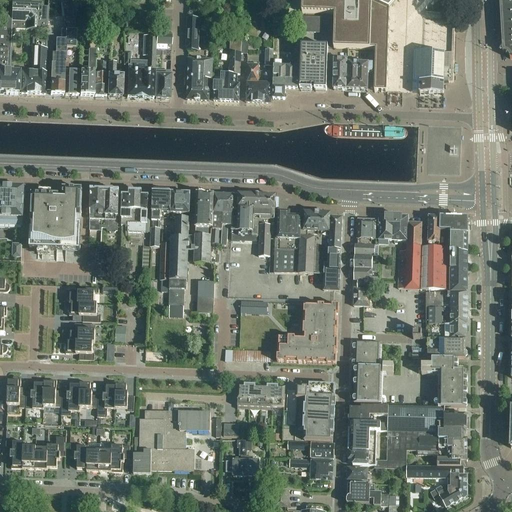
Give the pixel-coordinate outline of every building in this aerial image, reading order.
[(302,0),(302,14),(335,15),(334,50),(376,51),(375,93),(387,93),(388,51),(421,52),(422,0),(302,0)] [(511,0),(499,0),(503,54),(504,54),(505,54),(506,54),(507,55),(508,55),(509,56),(509,57),(509,58),(510,58),(510,59),(510,60),(511,60),(511,0)] [(0,94),(19,95),(20,73),(10,73),(11,37),(12,38),(14,35),(15,32),(28,33),(28,36),(31,38),(32,38),(31,53),(33,53),(32,73),(22,73),(21,95),(45,96),(47,50),(47,42),(36,42),(36,31),(47,32),(48,10),(41,9),(41,6),(39,6),(38,4),(16,3),(14,5),(12,5),(12,12),(10,12),(8,14),(8,15),(1,15),(0,26),(0,25),(0,94)] [(199,53),(200,20),(187,19),(186,52),(199,53)] [(50,96),(63,97),(64,72),(65,72),(66,49),(75,49),(76,32),(61,31),(60,41),(57,41),(56,58),(52,58),(50,96)] [(214,103),(239,104),(240,85),(237,85),(238,76),(240,77),(241,55),(248,55),(248,42),(242,42),(242,35),(231,35),(231,43),(230,76),(222,75),(221,85),(215,84),(214,103)] [(127,99),(153,100),(154,73),(154,68),(155,54),(155,45),(156,36),(148,36),(148,38),(144,37),(143,57),(147,57),(147,73),(128,72),(127,99)] [(171,46),(171,37),(156,36),(156,45),(171,46)] [(80,97),(94,98),(94,97),(93,96),(94,74),(95,74),(96,50),(95,50),(96,40),(90,40),(89,50),(88,73),(81,73),(80,97)] [(327,91),(328,48),(301,47),(300,90),(301,90),(301,88),(311,88),(311,91),(312,91),(312,88),(315,88),(315,91),(327,91)] [(265,68),(273,68),(273,51),(266,51),(265,68)] [(422,53),(414,53),(413,94),(443,95),(445,54),(422,53)] [(340,63),(335,62),(334,92),(347,92),(348,63),(348,58),(340,58),(340,63)] [(186,102),(209,102),(210,81),(212,81),(213,61),(188,60),(186,102)] [(354,66),(348,66),(348,92),(368,93),(368,77),(373,73),(373,66),(362,66),(362,63),(355,62),(354,66)] [(95,74),(94,98),(106,98),(107,63),(102,63),(102,74),(95,74)] [(107,98),(122,99),(122,78),(115,77),(116,64),(109,64),(107,98)] [(259,79),(259,67),(248,66),(246,104),(271,105),(272,85),(258,84),(258,79),(259,79)] [(273,101),(285,101),(285,90),(298,90),(299,68),(274,67),(273,101)] [(64,97),(78,97),(79,72),(65,72),(64,97)] [(169,101),(170,77),(161,76),(162,72),(154,72),(154,73),(154,77),(156,77),(155,100),(169,101)] [(327,131),(324,135),(326,139),(331,141),(403,143),(406,141),(407,139),(408,134),(406,132),(403,131),(331,129),(327,131)] [(24,196),(25,189),(0,188),(0,219),(5,220),(5,223),(5,224),(6,224),(6,225),(7,225),(8,225),(9,225),(10,224),(10,223),(10,220),(23,220),(24,213),(24,196)] [(59,197),(32,196),(31,224),(32,224),(32,231),(31,231),(30,251),(80,252),(81,226),(81,219),(82,191),(64,191),(63,199),(59,199),(59,197)] [(107,230),(107,232),(109,232),(110,234),(115,234),(116,233),(118,233),(118,221),(115,221),(115,218),(118,218),(119,193),(108,192),(103,192),(91,192),(90,212),(91,212),(90,232),(102,232),(102,229),(107,230)] [(147,226),(149,198),(142,198),(142,194),(130,193),(130,197),(123,197),(122,205),(122,209),(121,227),(128,227),(128,234),(147,234),(147,226)] [(171,215),(172,195),(153,194),(151,250),(160,250),(160,215),(171,215)] [(190,195),(172,195),(171,215),(189,216),(190,195)] [(171,246),(169,294),(170,294),(169,308),(184,308),(185,292),(187,292),(187,272),(188,272),(188,254),(195,254),(195,265),(210,266),(212,239),(212,230),(213,230),(214,196),(197,196),(196,230),(196,238),(196,239),(189,238),(189,221),(176,220),(176,239),(171,239),(171,246)] [(214,196),(213,230),(212,246),(219,246),(219,232),(222,232),(224,197),(214,196)] [(224,197),(222,232),(222,247),(227,247),(228,228),(232,228),(231,237),(232,237),(238,231),(239,197),(224,197)] [(260,238),(260,219),(254,219),(254,210),(259,211),(260,198),(239,197),(238,231),(232,237),(232,242),(240,243),(240,238),(257,239),(257,238),(260,238)] [(271,222),(275,222),(275,211),(276,211),(276,198),(260,198),(259,211),(254,210),(254,219),(260,219),(260,238),(259,258),(270,259),(271,222)] [(278,275),(289,276),(299,276),(301,227),(301,218),(290,218),(290,214),(280,213),(279,215),(278,240),(275,240),(274,275),(278,275)] [(304,227),(301,227),(299,276),(324,277),(324,267),(328,268),(331,220),(331,215),(304,214),(304,227)] [(398,243),(406,243),(408,243),(408,225),(408,219),(402,219),(402,218),(396,218),(395,218),(387,218),(387,217),(386,217),(386,218),(380,218),(379,228),(377,228),(376,242),(376,248),(379,248),(379,242),(395,242),(395,245),(397,245),(398,243)] [(430,249),(439,250),(439,233),(440,233),(441,220),(429,219),(429,221),(429,245),(430,245),(430,249)] [(342,220),(331,220),(328,268),(324,267),(324,277),(324,292),(340,293),(342,225),(342,220)] [(451,250),(451,295),(468,295),(468,221),(441,220),(441,233),(440,233),(439,233),(439,250),(451,250)] [(377,228),(378,222),(358,221),(358,241),(358,247),(371,247),(372,242),(376,242),(377,228)] [(450,250),(451,250),(439,250),(430,249),(421,249),(422,226),(421,226),(408,225),(408,243),(406,243),(405,253),(400,253),(399,291),(426,292),(450,292),(450,250)] [(169,294),(171,246),(168,246),(168,235),(166,235),(162,235),(162,250),(161,282),(162,283),(162,294),(169,294)] [(97,244),(97,248),(90,247),(89,253),(101,254),(102,244),(97,244)] [(378,258),(379,248),(376,248),(371,247),(358,247),(356,247),(356,257),(376,258),(378,258)] [(356,259),(355,271),(372,271),(373,267),(373,259),(356,259)] [(372,271),(355,271),(355,283),(372,283),(378,284),(378,279),(372,279),(372,273),(378,274),(378,267),(373,267),(372,271)] [(0,294),(4,295),(5,295),(6,295),(7,294),(8,294),(9,293),(9,292),(10,292),(10,290),(10,289),(9,288),(9,287),(8,287),(7,286),(6,286),(6,282),(0,282),(0,294)] [(354,299),(354,308),(370,309),(370,291),(373,291),(373,284),(358,283),(358,290),(354,290),(354,299)] [(82,294),(68,294),(68,303),(70,303),(70,306),(97,307),(97,306),(95,306),(95,295),(99,295),(99,291),(82,290),(82,294)] [(428,341),(466,341),(467,341),(467,327),(468,327),(468,295),(451,295),(426,295),(426,336),(422,336),(422,331),(417,331),(416,331),(414,331),(413,341),(428,341)] [(198,299),(197,315),(213,316),(214,300),(198,299)] [(267,305),(241,304),(241,315),(267,316),(267,305)] [(97,307),(70,306),(69,318),(83,318),(83,324),(101,325),(101,318),(97,318),(97,307)] [(279,339),(278,364),(298,365),(308,365),(334,366),(337,364),(337,352),(338,352),(338,342),(337,342),(339,307),(305,306),(304,340),(279,339)] [(68,343),(68,344),(95,345),(96,327),(83,326),(83,332),(79,332),(79,334),(71,334),(70,343),(68,343)] [(126,337),(126,328),(116,328),(116,336),(126,337)] [(412,361),(432,361),(468,361),(468,355),(466,352),(466,341),(428,341),(428,351),(419,351),(419,349),(412,349),(412,361)] [(95,345),(68,344),(68,347),(66,347),(66,356),(80,356),(79,362),(94,363),(95,356),(93,356),(93,345),(95,345)] [(354,404),(354,405),(379,406),(380,376),(393,377),(394,367),(383,367),(381,367),(382,346),(354,345),(354,347),(353,348),(353,350),(354,351),(353,363),(352,364),(352,367),(353,368),(353,370),(356,370),(356,371),(354,372),(354,374),(355,375),(355,382),(354,383),(354,386),(355,387),(355,399),(353,400),(353,403),(354,404)] [(432,361),(432,362),(432,367),(422,366),(422,376),(441,376),(441,409),(466,409),(466,408),(468,407),(468,404),(466,403),(466,396),(468,395),(468,392),(466,391),(466,384),(468,383),(468,380),(467,379),(467,373),(457,373),(457,367),(458,367),(458,363),(457,362),(457,361),(432,361)] [(26,397),(26,395),(20,395),(21,385),(21,383),(21,382),(20,381),(19,381),(19,380),(18,379),(17,379),(16,379),(15,378),(14,378),(13,378),(12,379),(11,380),(10,380),(9,381),(9,382),(8,383),(8,407),(20,408),(19,410),(26,410),(26,397)] [(62,396),(56,396),(57,382),(48,382),(47,384),(45,384),(44,412),(44,409),(62,409),(62,396)] [(44,412),(45,384),(33,384),(33,394),(32,394),(31,397),(26,397),(26,410),(26,411),(44,412)] [(81,385),(80,385),(80,387),(71,387),(70,395),(68,395),(67,399),(62,398),(63,396),(62,396),(62,409),(61,418),(71,418),(71,414),(80,414),(81,385)] [(91,386),(81,385),(80,414),(80,410),(98,411),(98,398),(92,397),(92,394),(91,394),(91,386)] [(335,396),(335,387),(303,386),(302,390),(297,389),(295,427),(283,427),(283,442),(333,444),(333,435),(334,435),(335,424),(333,424),(334,421),(335,421),(335,410),(334,410),(334,406),(335,406),(336,396),(335,396)] [(99,398),(98,398),(98,411),(97,419),(107,419),(107,411),(116,411),(117,387),(116,387),(116,389),(107,388),(106,396),(104,396),(104,400),(99,400),(99,398)] [(127,387),(117,387),(116,411),(127,412),(127,414),(134,414),(135,399),(128,399),(129,395),(127,395),(127,387)] [(238,411),(249,411),(250,387),(245,387),(245,388),(238,388),(238,411)] [(249,411),(261,412),(262,388),(261,388),(261,389),(256,388),(250,387),(249,411)] [(262,388),(261,412),(273,412),(273,410),(272,410),(273,388),(268,388),(268,389),(262,389),(262,388)] [(278,389),(273,388),(272,410),(273,410),(284,410),(285,390),(278,389)] [(407,453),(418,453),(439,454),(439,451),(467,451),(467,421),(466,421),(466,417),(445,416),(445,410),(388,409),(388,418),(387,425),(374,425),(374,426),(350,425),(350,432),(349,463),(353,463),(353,467),(374,468),(374,470),(407,471),(407,453)] [(350,425),(374,426),(374,425),(374,418),(388,418),(388,409),(361,409),(361,411),(351,410),(351,416),(350,416),(350,425)] [(210,415),(146,414),(146,423),(141,423),(141,440),(135,440),(135,456),(134,456),(134,476),(151,476),(151,473),(194,473),(194,453),(185,453),(185,434),(210,434),(210,415)] [(231,426),(230,439),(238,439),(239,426),(231,426)] [(56,448),(48,447),(47,472),(48,470),(57,470),(57,462),(60,462),(60,459),(66,459),(66,439),(57,439),(56,448)] [(24,444),(6,444),(6,457),(11,457),(11,460),(12,460),(11,471),(23,471),(24,444)] [(24,444),(23,471),(35,471),(36,449),(24,449),(24,444)] [(312,445),(289,444),(288,452),(311,453),(311,460),(334,461),(334,446),(333,446),(312,445)] [(78,446),(70,446),(70,459),(75,459),(75,463),(78,463),(77,471),(87,471),(87,473),(88,449),(78,448),(78,446)] [(47,450),(36,449),(35,471),(47,472),(48,447),(47,450)] [(112,452),(100,452),(99,474),(111,474),(112,448),(112,452)] [(130,448),(112,448),(111,474),(113,474),(114,474),(123,475),(123,464),(124,465),(125,461),(130,461),(130,448)] [(89,449),(88,449),(87,473),(99,474),(100,452),(89,452),(89,449)] [(463,469),(467,469),(467,451),(439,451),(439,454),(418,453),(418,457),(445,458),(445,461),(438,461),(437,469),(463,469)] [(233,478),(246,478),(247,458),(241,458),(241,462),(233,462),(233,463),(226,463),(226,474),(233,474),(233,478)] [(247,458),(246,478),(259,478),(259,462),(253,462),(253,458),(247,458)] [(311,482),(333,483),(334,463),(290,462),(290,469),(301,470),(303,472),(307,472),(309,470),(311,470),(311,482)] [(463,477),(463,469),(437,469),(427,469),(407,468),(407,480),(451,481),(451,489),(444,489),(442,491),(441,489),(430,495),(434,502),(440,499),(447,510),(467,498),(467,477),(463,477)] [(360,482),(359,486),(370,487),(370,486),(372,486),(372,483),(370,483),(370,481),(368,481),(368,478),(367,478),(367,471),(348,471),(348,482),(360,482)] [(375,508),(387,509),(389,509),(389,498),(389,496),(381,496),(381,495),(374,495),(375,487),(370,487),(359,486),(348,486),(348,493),(350,495),(350,498),(347,500),(347,505),(366,506),(366,509),(375,509),(375,508)] [(274,508),(288,509),(288,490),(275,489),(274,508)] [(387,509),(386,511),(395,511),(396,498),(389,498),(389,509),(387,509)]
